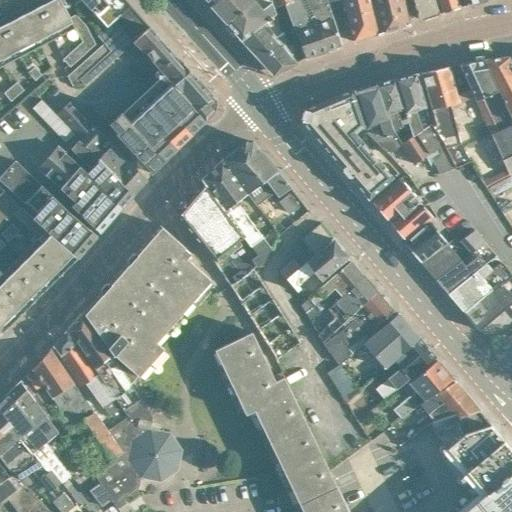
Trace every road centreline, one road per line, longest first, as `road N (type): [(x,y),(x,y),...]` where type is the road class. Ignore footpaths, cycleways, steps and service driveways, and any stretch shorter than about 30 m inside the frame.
road 1 (secondary): [(498,388),(256,104)]
road 2 (residential): [(256,104),(148,204),(0,370)]
road 3 (residential): [(256,104),(460,32),(511,23)]
road 4 (secondary): [(256,104),(168,0)]
